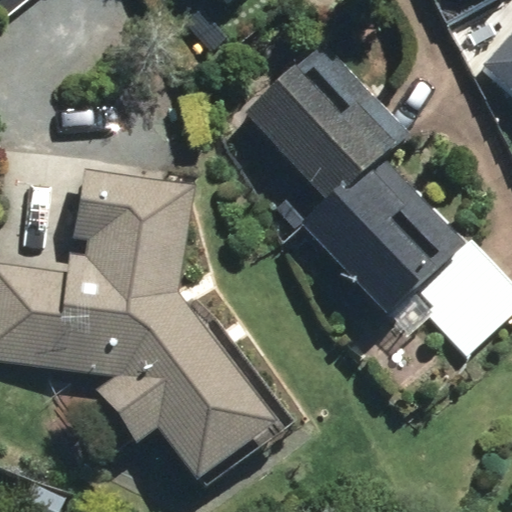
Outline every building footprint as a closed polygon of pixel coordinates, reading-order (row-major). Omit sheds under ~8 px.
[(0,0),(0,21),(26,0),(0,0)] [(511,30),(470,75),(511,115),(511,30)] [(426,278),(461,246),(294,60),(224,123),(304,212),(284,230),(396,355),(451,306),(426,278)] [(0,273),(0,366),(102,379),(90,407),(126,454),(145,440),(187,498),(252,450),(160,308),(175,198),(65,180),(64,215),(62,246),(74,248),(75,266),(59,263),(55,281),(0,273)] [(59,511),(62,507),(19,489),(10,511),(59,511)]
